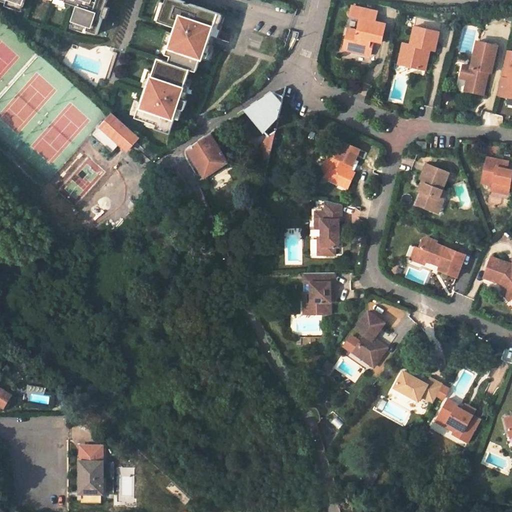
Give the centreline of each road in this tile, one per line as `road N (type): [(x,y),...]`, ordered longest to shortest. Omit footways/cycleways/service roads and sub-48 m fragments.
road 1 (residential): [(277,350),(176,151),(300,65),(319,0)]
road 2 (unclassified): [(334,511),(306,411),(277,350)]
